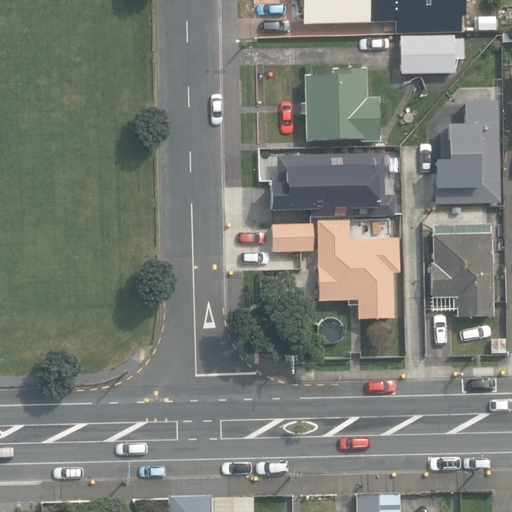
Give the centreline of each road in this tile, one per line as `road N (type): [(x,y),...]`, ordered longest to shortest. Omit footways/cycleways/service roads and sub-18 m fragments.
road 1 (residential): [(187,0),(201,429)]
road 2 (secondary): [(201,429),(511,423)]
road 3 (secondary): [(0,434),(201,429)]
